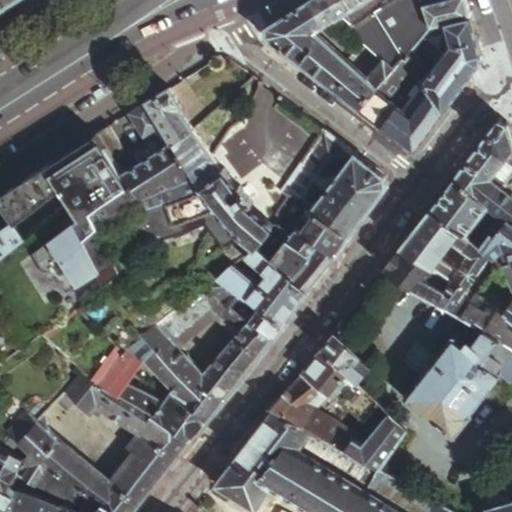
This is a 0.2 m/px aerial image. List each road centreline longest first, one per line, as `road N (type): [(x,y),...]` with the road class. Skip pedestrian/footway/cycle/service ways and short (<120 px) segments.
road 1 (residential): [(150,511),(230,402),(419,175),(222,24),(214,4)]
road 2 (primary): [(0,123),(214,4)]
road 3 (primary): [(115,0),(0,78)]
